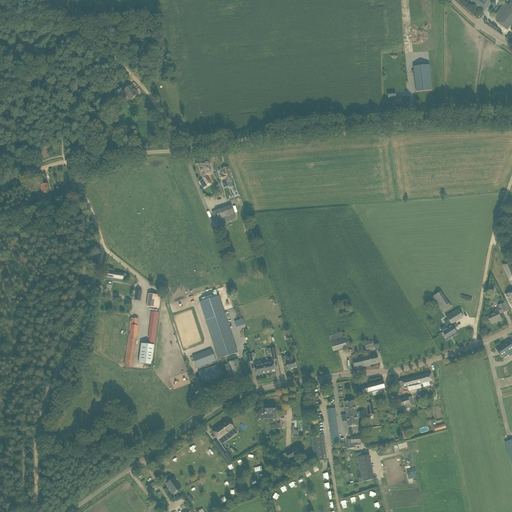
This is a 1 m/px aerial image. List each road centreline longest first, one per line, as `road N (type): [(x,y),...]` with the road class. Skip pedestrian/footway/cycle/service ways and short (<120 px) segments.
road 1 (residential): [(64,160),(309,129),(511,119)]
road 2 (unclassified): [(69,511),(231,398),(284,383),(388,372),(474,344)]
road 3 (track): [(70,159),(102,245),(36,433),(35,511)]
road 4 (track): [(474,344),(490,248),(511,180)]
